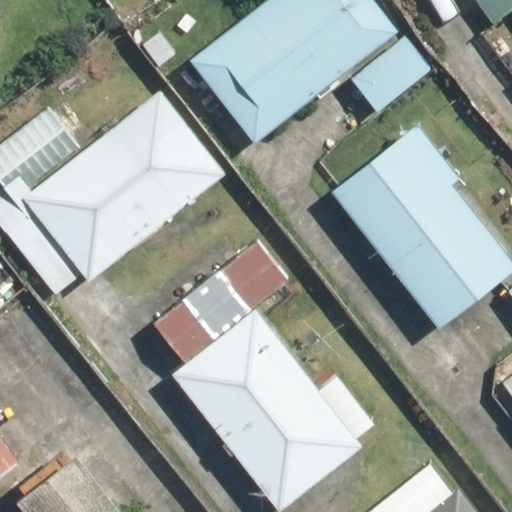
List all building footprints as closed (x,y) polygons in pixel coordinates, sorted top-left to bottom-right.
[(374,0),(282,0),(208,56),(267,133),(399,33),(374,0)] [(32,191),(95,273),(225,174),(163,92),(32,191)] [(511,242),(423,128),(342,190),(446,324),(511,273),(511,242)] [(257,241),(162,312),(192,351),(286,280),(257,241)] [(264,309),(185,373),(290,503),(369,439),(264,309)] [(0,470),(17,458),(0,434),(0,470)] [(132,511),(135,510),(86,447),(25,495),(38,511),(132,511)]
